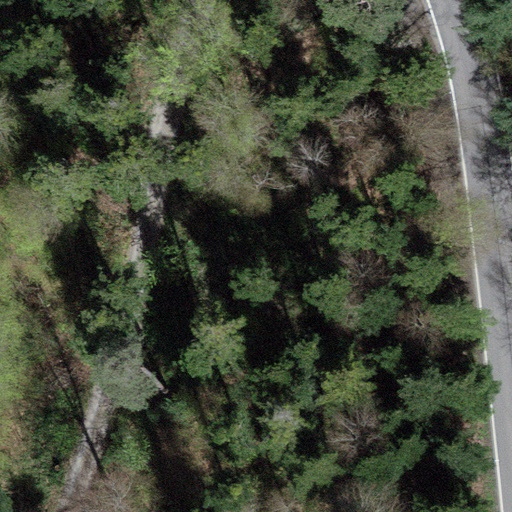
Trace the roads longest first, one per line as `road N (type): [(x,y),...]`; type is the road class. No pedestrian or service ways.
road 1 (track): [(62,511),(137,180),(197,0)]
road 2 (tertiary): [(458,0),(511,346)]
